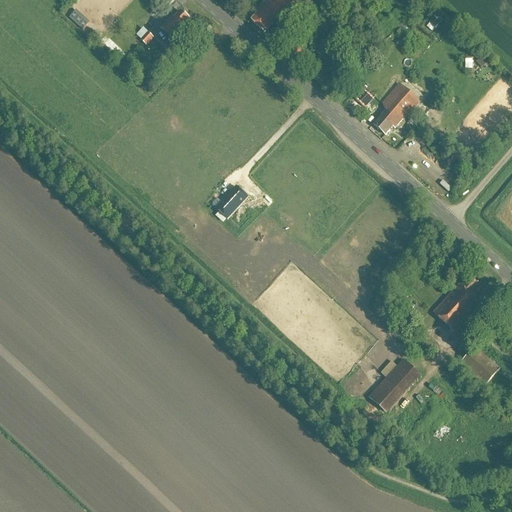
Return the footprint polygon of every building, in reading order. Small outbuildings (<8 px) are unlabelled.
[(258,15),(251,22),(264,34),(279,18),(283,21),(300,3),(296,0),(264,0),(262,2),(264,4),(256,13),(258,15)] [(86,31),(92,24),(78,11),(72,19),(86,31)] [(172,18),(161,30),(174,42),(185,30),(183,28),(189,21),(180,13),(174,20),(172,18)] [(147,47),(155,38),(150,34),(142,43),(147,47)] [(287,50),(297,59),(303,52),(293,43),(287,50)] [(174,61),(180,54),(175,50),(169,57),(174,61)] [(386,113),(374,127),(385,137),(386,137),(393,129),(395,130),(395,131),(403,122),(406,118),(407,119),(414,111),(420,105),(417,102),(399,86),(382,106),(386,113)] [(249,200),(236,188),(215,211),(228,222),(249,200)] [(424,285),(416,278),(409,285),(417,292),(424,285)] [(457,336),(483,308),(473,299),(481,289),(469,278),(460,288),(459,287),(434,315),(457,336)] [(484,389),(500,371),(475,350),(459,368),(484,389)] [(383,375),(388,379),(371,399),(391,416),(425,376),(406,360),(400,367),(394,362),(383,375)]
